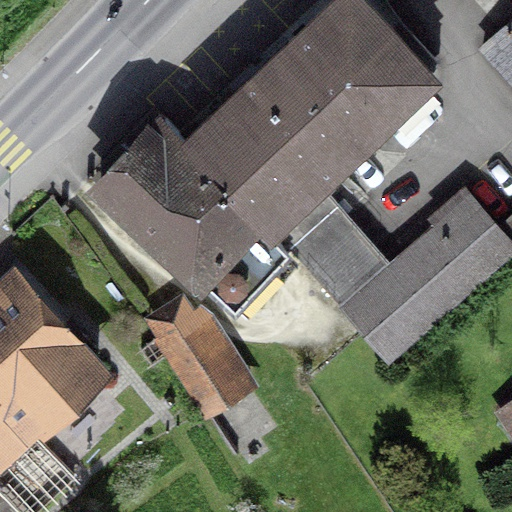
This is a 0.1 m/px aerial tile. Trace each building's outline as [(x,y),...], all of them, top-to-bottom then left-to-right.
[(352,0),(195,141),(266,220),(314,176),(423,78),(352,0)] [(162,119),(99,187),(227,306),(287,243),(266,220),(195,141),(162,119)] [(397,268),(314,176),(266,220),(287,243),(347,310),(343,313),(386,360),(434,316),(435,317),(509,250),(468,204),(397,268)] [(0,467),(99,378),(21,292),(0,311),(0,467)] [(184,292),(134,324),(198,422),(248,390),(184,292)] [(511,403),(500,411),(511,429),(511,403)]
